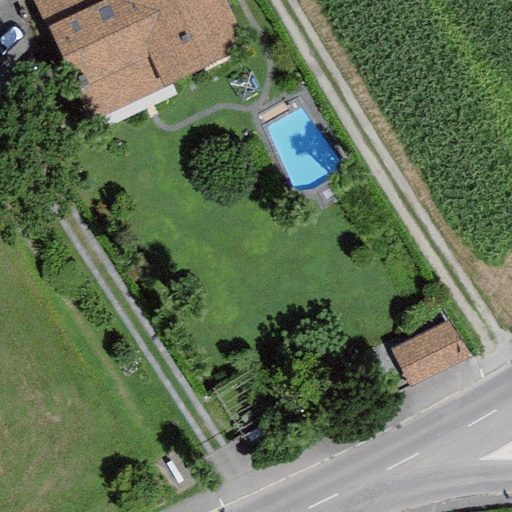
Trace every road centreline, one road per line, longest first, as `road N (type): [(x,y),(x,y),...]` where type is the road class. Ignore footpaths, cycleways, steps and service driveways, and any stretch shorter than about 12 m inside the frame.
road 1 (track): [(0,103),(255,511)]
road 2 (track): [(284,0),(511,372)]
road 3 (residential): [(303,511),(511,399)]
